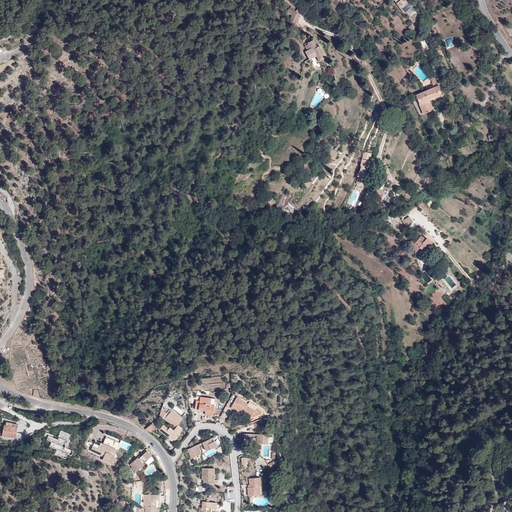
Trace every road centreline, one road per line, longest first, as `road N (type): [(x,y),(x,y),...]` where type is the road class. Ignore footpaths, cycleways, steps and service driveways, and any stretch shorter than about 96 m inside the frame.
road 1 (track): [(511,53),(439,158),(430,184),(414,191),(388,174),(379,156),(386,111),(349,37),(309,25)]
road 2 (residential): [(0,342),(32,277),(0,202)]
road 3 (residential): [(237,511),(234,451),(222,431),(193,432),(170,460)]
road 4 (residential): [(170,460),(125,422),(59,405)]
